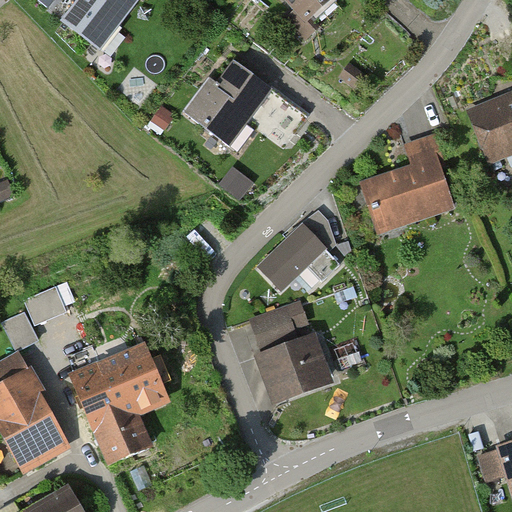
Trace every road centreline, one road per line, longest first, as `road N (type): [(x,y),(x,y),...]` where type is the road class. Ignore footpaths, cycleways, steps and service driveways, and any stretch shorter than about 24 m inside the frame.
road 1 (residential): [(273,479),(218,338),(218,279),(419,81),(478,0)]
road 2 (residential): [(511,391),(405,423),(273,479)]
road 3 (residential): [(0,500),(58,468),(82,466),(104,479),(120,511)]
